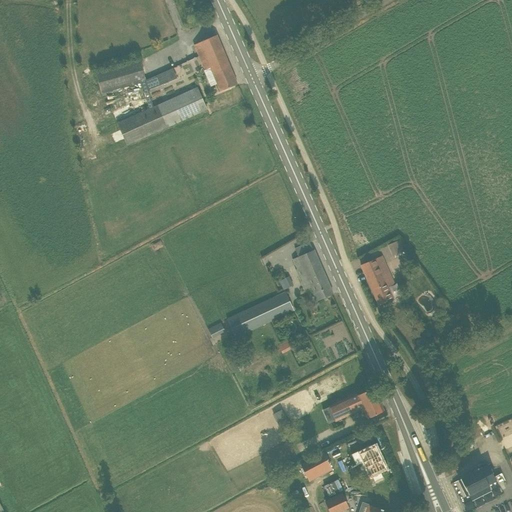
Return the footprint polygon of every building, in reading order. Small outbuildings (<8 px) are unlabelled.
[(220,91),(237,84),(216,35),(194,45),(211,86),(217,83),(220,91)] [(139,83),(143,82),(149,108),(118,122),(128,144),(167,127),(157,104),(153,106),(147,81),(144,72),(140,59),(96,72),(102,94),(139,83)] [(160,85),(168,82),(164,72),(156,76),(160,85)] [(207,109),(197,87),(157,104),(167,127),(198,113),(201,120),(205,119),(201,112),(207,109)] [(313,250),(310,242),(295,248),(299,256),(293,259),(297,269),(295,269),(304,290),(310,287),(316,300),(333,293),(314,249),(313,250)] [(392,257),(393,256),(398,255),(398,254),(404,252),(405,252),(404,251),(402,246),(401,246),(390,251),(392,256),(392,257)] [(379,305),(392,300),(386,286),(394,282),(382,257),(361,266),(379,305)] [(293,285),(289,276),(282,279),(286,288),(293,285)] [(294,310),(285,291),(228,318),(237,337),(294,310)] [(225,331),(221,323),(208,330),(212,338),(225,331)] [(282,354),(293,348),(289,340),(278,346),(282,354)] [(240,371),(252,364),(246,353),(234,359),(240,371)] [(382,412),(383,408),(373,388),(357,396),(356,393),(330,406),(336,422),(363,408),(368,419),(382,412)] [(273,414),(279,424),(287,419),(281,409),(273,414)] [(358,451),(351,454),(356,465),(362,462),(369,476),(371,475),(374,482),(383,478),(380,471),(385,468),(375,446),(359,454),(358,451)] [(324,470),(317,458),(296,469),(303,482),(324,470)] [(475,463),(465,468),(469,475),(461,479),(469,495),(496,481),(488,465),(478,470),(475,463)] [(327,494),(340,490),(338,480),(324,484),(327,494)] [(325,501),(329,511),(339,511),(348,508),(342,493),(325,501)]
